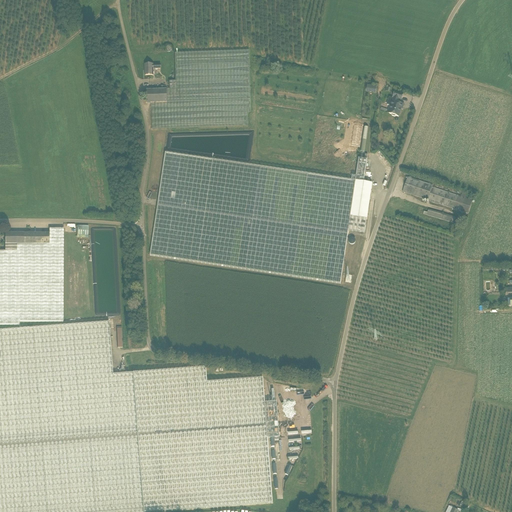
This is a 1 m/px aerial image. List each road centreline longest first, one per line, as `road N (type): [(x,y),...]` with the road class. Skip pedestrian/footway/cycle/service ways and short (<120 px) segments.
road 1 (unclassified): [(334,381),(371,240),(461,0)]
road 2 (unclassified): [(334,381),(155,352),(148,346),(142,226)]
road 3 (unclassified): [(142,226),(148,135),(118,0)]
road 4 (unclassified): [(0,221),(142,226)]
road 5 (track): [(118,4),(0,78)]
road 6 (unclassified): [(333,511),(334,381)]
